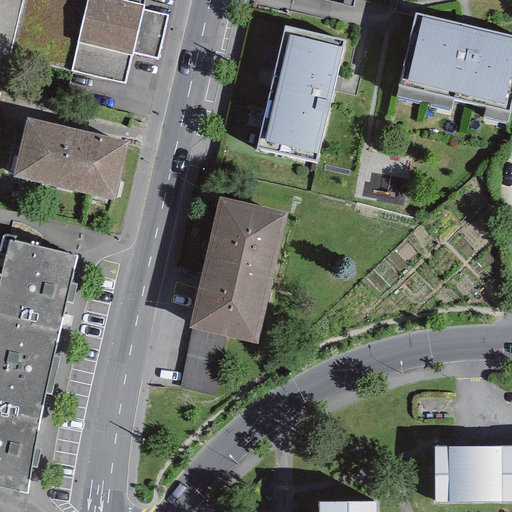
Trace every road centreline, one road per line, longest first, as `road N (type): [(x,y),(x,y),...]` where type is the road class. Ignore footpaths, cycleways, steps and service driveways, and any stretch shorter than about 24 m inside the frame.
road 1 (secondary): [(110,511),(125,393),(210,0)]
road 2 (residential): [(511,346),(435,347),(346,372),(229,451),(176,511)]
